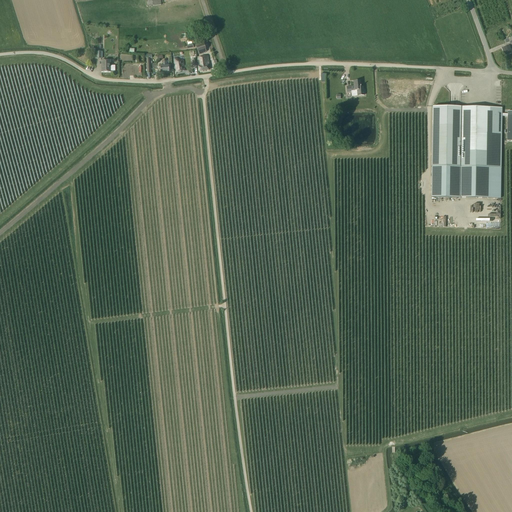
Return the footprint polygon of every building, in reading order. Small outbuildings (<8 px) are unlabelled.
[(203,43),(194,46),(196,54),(206,50),(203,43)] [(503,51),(505,55),(507,54),(507,55),(511,52),(509,45),(504,47),(504,49),(503,50),(504,51),(503,51)] [(199,71),(209,70),(208,65),(209,65),(208,56),(197,57),(199,71)] [(184,71),(183,61),(177,62),(177,59),(175,59),(176,72),(184,71)] [(111,72),(110,61),(101,61),(101,72),(111,72)] [(354,81),(354,86),(347,87),(347,93),(351,92),(352,96),(364,95),(363,87),(361,87),(360,81),(354,81)] [(501,96),(501,88),(493,87),(493,102),(502,103),(503,96),(501,96)] [(502,107),(433,107),(431,197),(501,198),(502,107)] [(477,220),(477,218),(470,218),(471,228),(483,228),(483,219),(477,220)]
